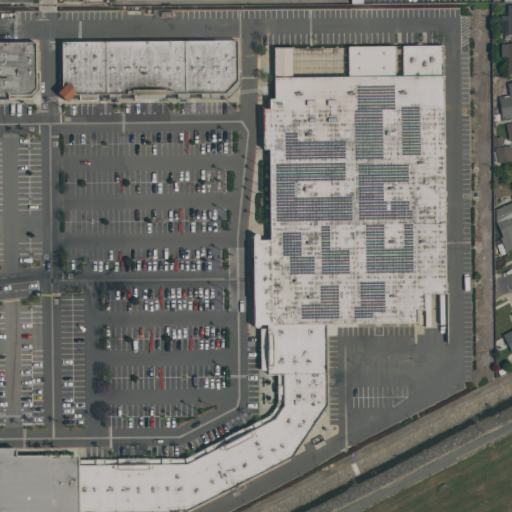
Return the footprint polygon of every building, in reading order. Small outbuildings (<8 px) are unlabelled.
[(511,36),(511,5),(506,5),(506,16),(499,15),(499,36),(511,36)] [(62,43),(242,43),(242,101),(62,101),(62,43)] [(506,57),(507,75),(511,74),(511,43),(500,43),(500,57),(506,57)] [(0,102),(0,44),(36,44),(36,102),(0,102)] [(255,327),(255,240),(269,240),(269,48),(446,48),(446,240),(446,327),(328,327),(268,327),(255,327)] [(511,115),(511,82),(506,84),(508,96),(498,98),(501,117),(511,115)] [(511,161),(511,160),(511,146),(494,148),(495,163),(511,161)] [(504,251),(511,249),(511,203),(491,210),(504,251)] [(511,351),(511,313),(511,314),(511,316),(511,330),(502,335),(509,353),(511,351)] [(328,327),(330,405),(296,459),(195,511),(80,511),(80,462),(184,462),(273,417),(280,407),(280,378),(268,378),(268,327),(328,327)] [(0,511),(0,450),(15,450),(14,458),(78,458),(78,511),(0,511)]
